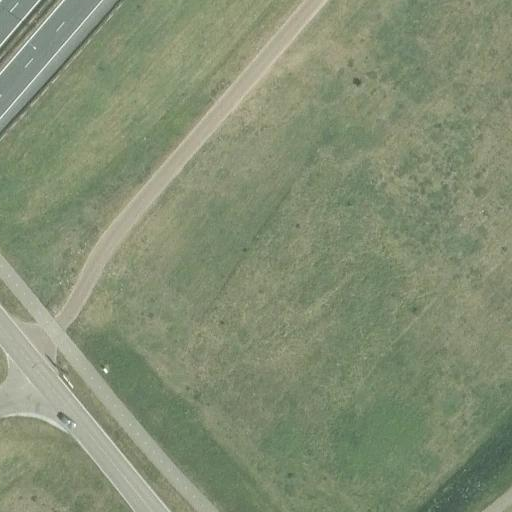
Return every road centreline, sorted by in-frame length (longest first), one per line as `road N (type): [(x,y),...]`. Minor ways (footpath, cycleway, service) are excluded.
road 1 (tertiary): [(150,511),(29,363)]
road 2 (trunk): [(0,96),(83,0)]
